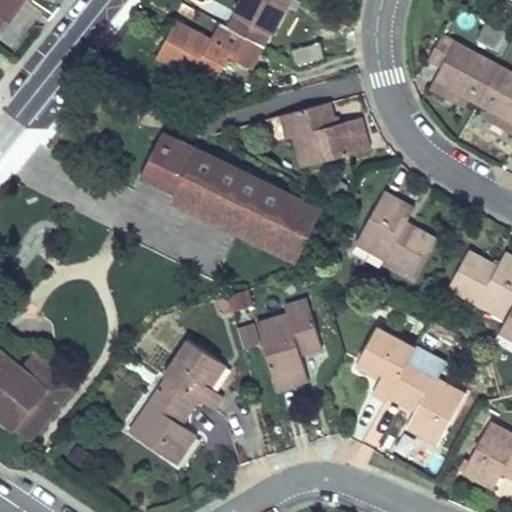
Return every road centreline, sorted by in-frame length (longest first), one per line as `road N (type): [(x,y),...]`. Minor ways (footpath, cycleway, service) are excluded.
road 1 (residential): [(385,0),(385,76),(402,123),(434,162),(511,211)]
road 2 (residential): [(425,511),(332,478),(291,482),(237,511)]
road 3 (residential): [(0,135),(109,0)]
